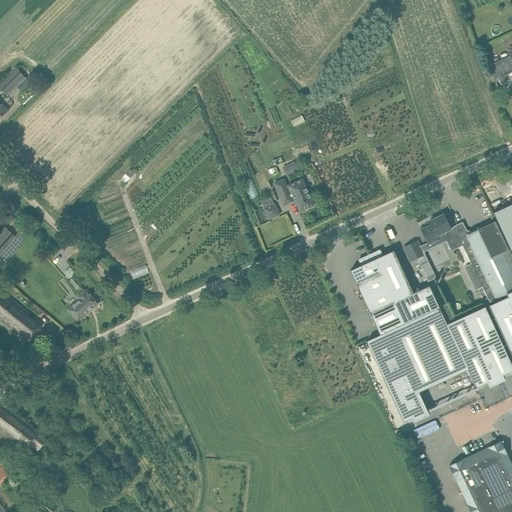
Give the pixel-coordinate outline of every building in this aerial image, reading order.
[(511,45),(508,48),(509,50),(507,51),(509,56),(488,65),(494,78),(511,69),(511,45)] [(0,82),(0,88),(7,96),(26,77),(15,67),(0,82)] [(294,162),(283,167),(286,175),(298,170),(294,162)] [(287,187),(283,179),(274,183),(284,205),(293,201),(294,200),(300,212),(314,205),(302,179),(288,185),(288,186),(287,187)] [(269,219),(279,215),(274,204),(264,209),(269,219)] [(504,208),(493,213),(511,253),(511,206),(505,210),(504,208)] [(454,250),(463,246),(459,238),(468,234),(462,222),(453,226),(453,227),(450,229),(443,215),(429,222),(430,225),(421,230),(428,244),(438,240),(436,236),(443,233),(446,234),(454,250)] [(459,238),(463,246),(473,267),(468,269),(471,275),(476,273),(489,302),(506,294),(511,291),(511,257),(495,221),(468,234),(459,238)] [(0,253),(15,237),(5,228),(0,233),(0,253)] [(403,248),(410,261),(424,255),(417,241),(403,248)] [(380,335),(439,308),(429,286),(414,293),(394,250),(382,256),(380,250),(359,260),(362,265),(350,270),(380,335)] [(74,277),(70,281),(75,288),(80,284),(74,277)] [(80,300),(68,310),(78,321),(97,304),(88,293),(87,293),(84,290),(77,296),(80,300)] [(511,291),(506,294),(507,297),(488,306),(511,356),(511,291)] [(0,294),(0,321),(27,343),(42,324),(35,318),(34,320),(28,316),(30,314),(2,292),(0,294)] [(472,371),(481,391),(493,386),(495,389),(509,382),(507,379),(511,376),(511,359),(489,310),(451,327),(443,311),(371,344),(408,425),(416,421),(417,425),(433,418),(422,394),(472,371)] [(2,402),(0,404),(0,431),(25,451),(31,444),(39,450),(47,440),(39,434),(40,433),(2,402)] [(487,447),(487,448),(462,460),(462,459),(449,466),(455,479),(467,505),(470,511),(511,511),(511,465),(507,455),(507,454),(501,441),(487,447)] [(0,484),(2,486),(15,471),(5,462),(0,467),(0,484)]
